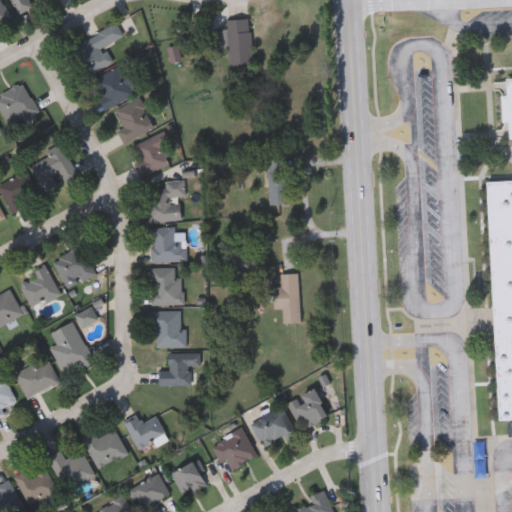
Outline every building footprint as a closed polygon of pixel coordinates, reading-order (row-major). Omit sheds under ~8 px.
[(0,0),(9,20),(0,24),(0,0)] [(27,0),(31,7),(17,14),(10,0),(27,0)] [(252,18),(252,64),(230,64),(230,18),(252,18)] [(121,37),(102,46),(111,62),(84,76),(69,47),(115,24),(121,37)] [(105,110),(88,83),(119,64),(136,91),(105,110)] [(511,419),(501,420),(489,181),(511,180),(511,122),(507,122),(504,76),(511,75),(511,419)] [(10,127),(0,110),(0,93),(19,82),(36,110),(10,127)] [(115,132),(123,127),(114,111),(136,98),(153,126),(123,145),(115,132)] [(168,145),(161,148),(168,165),(138,177),(132,164),(141,160),(134,143),(163,131),(168,145)] [(54,187),(43,191),(30,159),(63,146),(76,178),(63,183),(59,173),(49,177),(54,187)] [(270,158),(288,158),(288,202),(270,202),(270,158)] [(10,213),(0,193),(0,181),(24,168),(39,197),(10,213)] [(154,189),(167,189),(167,181),(187,180),(187,197),(181,197),(181,221),(150,221),(150,201),(154,201),(154,189)] [(177,233),(187,233),(187,261),(152,261),(152,227),(177,227),(177,233)] [(67,288),(52,258),(80,244),(95,274),(67,288)] [(60,293),(32,309),(17,281),(45,266),(60,293)] [(152,267),(182,267),(182,304),(152,304),(152,267)] [(285,307),(275,307),(275,286),(283,285),(282,272),(301,272),(302,321),(285,321),(285,307)] [(23,314),(0,325),(0,290),(9,286),(23,314)] [(75,314),(90,306),(96,319),(82,326),(75,314)] [(186,311),(186,347),(155,347),(155,311),(186,311)] [(56,343),(50,333),(70,321),(94,360),(66,377),(49,347),(56,343)] [(193,385),(162,385),(162,371),(171,371),(171,354),(201,354),(201,366),(193,366),(193,385)] [(14,374),(47,358),(59,382),(26,399),(14,374)] [(9,411),(0,416),(0,374),(3,373),(18,398),(6,406),(9,411)] [(302,430),(287,402),(313,388),(328,416),(302,430)] [(295,432),(264,448),(251,423),(282,407),(295,432)] [(141,422),(156,416),(165,436),(136,449),(124,421),(138,415),(141,422)] [(241,428),(257,455),(231,470),(225,460),(220,463),(210,445),(241,428)] [(126,453),(96,469),(80,438),(93,431),(97,438),(114,429),(126,453)] [(65,490),(48,456),(61,450),(65,459),(81,451),(93,476),(65,490)] [(192,492),(190,488),(180,493),(169,472),(195,459),(208,484),(192,492)] [(12,476),(25,469),(30,478),(46,469),(60,496),(47,503),(43,496),(28,505),(12,476)] [(137,511),(126,489),(159,473),(169,492),(157,497),(164,511),(162,511),(137,511)] [(17,511),(0,511),(0,485),(9,481),(22,510),(17,511)] [(308,494),(327,490),(331,511),(298,511),(298,509),(310,506),(308,494)] [(130,505),(122,509),(123,511),(94,511),(116,499),(124,495),(130,505)]
